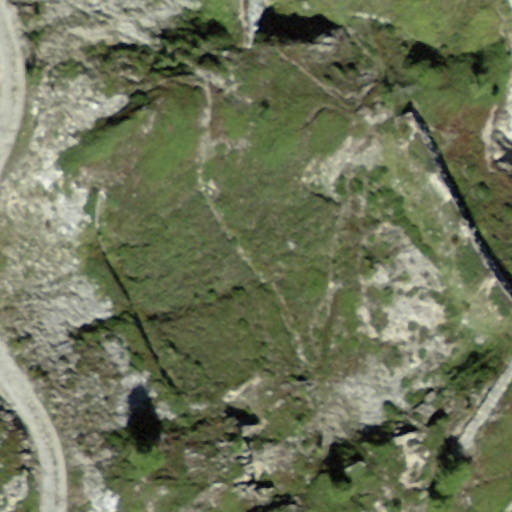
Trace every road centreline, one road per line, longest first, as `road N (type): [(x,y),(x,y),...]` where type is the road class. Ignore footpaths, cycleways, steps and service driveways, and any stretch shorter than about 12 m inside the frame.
road 1 (track): [(0,293),(12,341),(82,410),(118,476),(114,511)]
road 2 (track): [(23,0),(53,55),(0,224)]
road 3 (track): [(511,134),(503,81),(506,0)]
